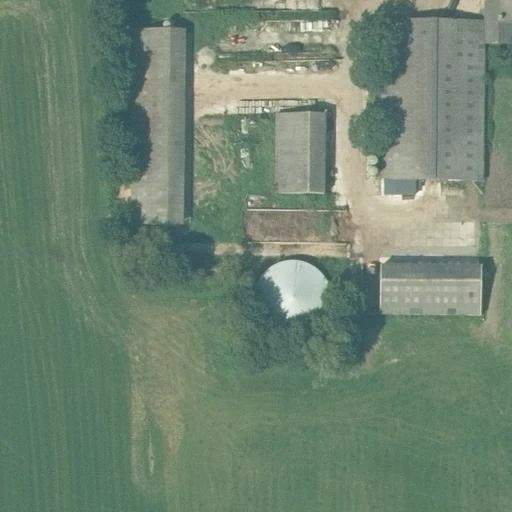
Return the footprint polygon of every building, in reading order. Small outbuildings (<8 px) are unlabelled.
[(511,45),(511,22),(511,0),(497,0),(490,0),(482,0),(482,21),(380,20),(378,180),(482,182),(484,45),(511,45)] [(182,225),(185,30),(131,30),(128,226),(182,225)] [(324,114),(274,113),(273,193),(324,194),(324,114)] [(285,338),(291,339),(298,338),(305,337),(311,334),(316,330),(321,325),(325,320),(328,314),(330,307),(330,300),(330,294),(328,287),(325,281),(321,275),(316,271),(311,267),(305,264),(298,262),(291,262),(285,262),(278,264),(272,267),(267,271),(262,275),(258,281),(255,287),(253,294),(253,300),(253,307),(255,314),(258,320),(262,325),(267,330),(272,334),(278,337),(285,338)] [(379,266),(379,316),(479,316),(480,267),(379,266)]
